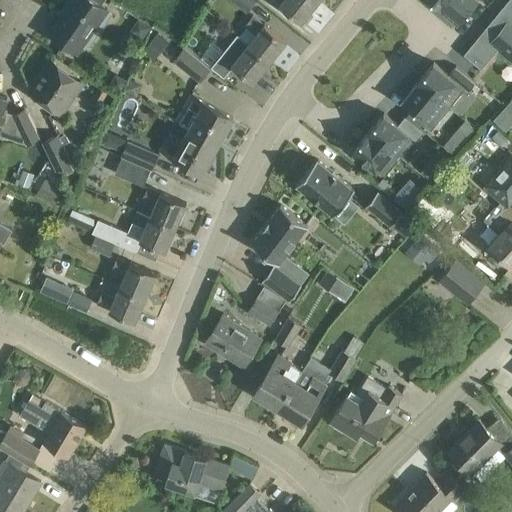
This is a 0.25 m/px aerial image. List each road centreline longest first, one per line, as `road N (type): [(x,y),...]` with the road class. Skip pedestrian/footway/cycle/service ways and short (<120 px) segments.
road 1 (residential): [(146,401),(277,124),(371,0)]
road 2 (residential): [(338,503),(511,334)]
road 3 (residential): [(338,503),(269,450),(146,401)]
road 4 (residential): [(146,401),(0,318)]
road 5 (residential): [(72,511),(146,401)]
